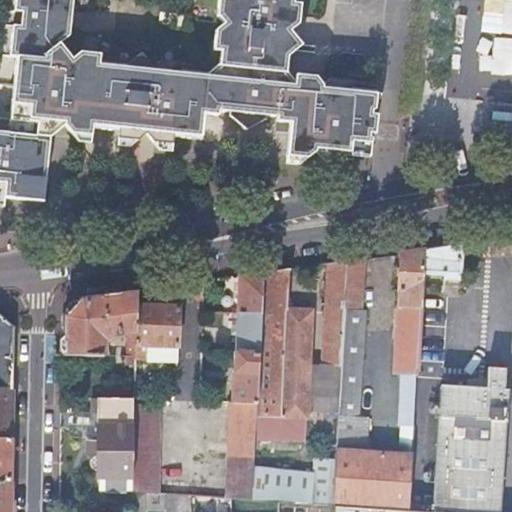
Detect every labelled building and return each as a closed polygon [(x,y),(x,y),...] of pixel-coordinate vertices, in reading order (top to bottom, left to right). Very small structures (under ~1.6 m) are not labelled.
[(369,158),(372,134),(375,134),(377,115),(374,115),(375,99),(376,94),(376,91),(350,88),(350,81),(330,79),(322,85),(315,77),(295,75),(294,82),(290,74),(286,67),(287,57),(301,45),(290,31),(299,24),(300,4),(293,3),(293,0),(218,0),(217,15),(223,23),(215,30),(213,50),(221,51),(219,63),(207,73),(180,70),(181,63),(161,61),(153,67),(140,53),(126,64),(99,62),(100,54),(79,52),(72,58),(60,44),(69,36),(71,18),(72,0),(14,0),(14,11),(21,12),(20,26),(12,25),(9,56),(17,57),(10,119),(9,132),(0,131),(0,205),(4,206),(5,197),(43,201),(50,136),(58,131),(65,126),(71,133),(92,136),(92,127),(119,130),(118,138),(135,140),(138,140),(143,137),(147,134),(153,142),(172,144),(173,136),(186,137),(200,139),(204,109),(230,112),(230,116),(246,131),(265,120),(265,115),(276,117),(276,121),(290,123),(286,157),(307,159),(315,152),(328,165),(341,155),(347,156),(353,156),(369,158)] [(174,13),(160,12),(159,20),(173,22),(174,13)] [(91,143),(92,136),(71,133),(78,142),(91,143)] [(130,147),(138,140),(135,140),(118,138),(117,146),(130,147)] [(172,152),(172,144),(153,142),(160,150),(172,152)] [(299,165),(307,159),(286,157),(285,164),(299,165)] [(461,246),(425,251),(423,274),(444,275),(443,286),(458,287),(460,266),(461,246)] [(425,251),(400,254),(399,273),(397,291),(399,291),(398,306),(397,306),(392,374),(398,375),(417,376),(423,274),(425,251)] [(333,506),(343,309),(345,273),(346,262),(327,264),(312,505),(332,506),(333,506)] [(288,270),(263,273),(261,316),(261,318),(285,319),(285,311),(287,311),(288,270)] [(263,273),(240,277),(239,296),(238,315),(261,316),(263,273)] [(127,357),(135,357),(135,346),(136,307),(137,291),(108,295),(79,299),(63,318),(62,357),(103,357),(104,341),(115,337),(127,336),(127,357)] [(145,363),(177,364),(179,308),(158,307),(136,307),(135,346),(135,357),(134,359),(145,359),(145,363)] [(408,511),(412,456),(373,454),(373,449),(365,448),(366,418),(342,416),(348,310),(343,309),(333,506),(408,511)] [(285,319),(281,415),(280,438),(303,439),(304,416),(307,416),(312,312),(287,311),(285,311),(285,319)] [(0,388),(12,389),(13,328),(0,315),(0,388)] [(238,315),(236,353),(260,354),(261,318),(261,316),(238,315)] [(260,354),(258,406),(257,414),(281,415),(285,319),(261,318),(260,354)] [(260,354),(236,353),(235,378),(234,404),(258,406),(260,354)] [(424,495),(422,511),(494,511),(501,421),(507,421),(509,390),(504,390),(505,370),(488,368),(486,398),(444,395),(437,496),(424,495)] [(133,399),(144,400),(144,376),(134,375),(133,399)] [(417,376),(398,375),(396,425),(413,426),(417,376)] [(11,413),(12,389),(0,388),(0,437),(11,438),(11,413)] [(234,404),(230,404),(230,452),(227,499),(230,499),(254,501),(257,414),(258,406),(234,404)] [(160,406),(133,406),(133,414),(132,479),(132,493),(147,494),(159,494),(160,406)] [(132,479),(133,414),(98,414),(97,435),(97,457),(96,457),(95,457),(94,457),(93,458),(92,459),(91,460),(91,461),(90,462),(90,463),(90,464),(90,465),(91,466),(91,467),(92,468),(92,469),(93,470),(94,470),(95,471),(96,471),(97,471),(97,479),(132,479)] [(10,459),(11,438),(0,437),(0,480),(10,481),(10,459)] [(0,511),(9,511),(10,481),(0,480),(0,511)] [(190,511),(191,497),(166,495),(159,494),(147,494),(132,493),(132,511),(146,511),(147,510),(156,510),(166,510),(166,511),(190,511)] [(230,511),(230,499),(227,499),(221,499),(220,511),(230,511)]
